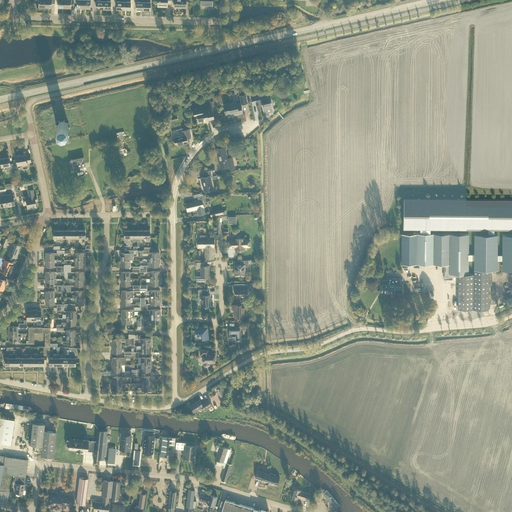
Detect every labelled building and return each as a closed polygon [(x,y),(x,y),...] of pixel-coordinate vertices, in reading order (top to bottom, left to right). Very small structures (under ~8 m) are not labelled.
[(206,5),(206,8),(212,8),(212,2),(211,2),(211,0),(200,0),(200,5),(206,5)] [(263,113),(273,111),(271,101),(268,102),(266,93),(258,95),(258,92),(250,94),(251,101),(257,99),(259,107),(262,106),(263,113)] [(242,113),(240,104),(236,104),(236,102),(224,105),(226,114),(234,113),(235,115),(242,113)] [(208,120),(214,118),(212,109),(203,111),(202,108),(192,110),(193,114),(194,114),(194,115),(197,115),(198,122),(205,121),(205,122),(208,121),(208,120)] [(58,130),(57,131),(59,130),(62,132),(61,134),(62,134),(62,132),(66,131),(67,133),(67,132),(66,131),(68,128),(70,128),(68,127),(68,124),(69,123),(68,122),(67,123),(64,122),(64,120),(63,122),(60,122),(59,121),(58,121),(59,123),(58,125),(56,125),(56,126),(57,126),(58,130)] [(188,143),(187,139),(191,138),(189,129),(182,131),(182,134),(183,134),(184,135),(173,138),(174,142),(176,141),(177,146),(188,143)] [(220,168),(228,166),(229,170),(235,168),(232,157),(227,158),(225,148),(226,147),(225,141),(218,143),(219,148),(216,149),(220,168)] [(26,156),(26,154),(16,156),(17,165),(22,164),(23,169),(27,168),(26,163),(31,162),(30,155),(26,156)] [(10,164),(9,157),(0,159),(1,167),(2,166),(6,166),(7,171),(14,170),(13,164),(10,164)] [(70,160),(72,168),(85,165),(83,157),(70,160)] [(204,177),(201,178),(202,183),(204,191),(213,189),(210,177),(211,177),(210,172),(209,170),(202,172),(204,177)] [(27,202),(28,209),(36,207),(35,200),(37,200),(36,196),(34,196),(33,189),(29,190),(30,197),(24,198),(25,202),(27,202)] [(6,194),(8,206),(14,205),(13,195),(6,196),(6,194)] [(205,195),(203,196),(197,197),(198,200),(186,203),(187,211),(197,209),(198,215),(204,213),(201,200),(209,198),(209,196),(206,197),(205,195)] [(511,198),(404,198),(403,228),(487,229),(493,229),(511,228),(511,198)] [(497,270),(497,260),(496,254),(497,234),(493,234),(487,234),(474,234),(474,254),(468,254),(468,234),(433,234),(416,233),(416,234),(401,234),(401,264),(444,265),(444,274),(458,274),(458,309),(488,309),(488,270),(497,270)] [(511,234),(502,234),(502,270),(511,269),(511,234)] [(200,239),(199,239),(199,247),(205,247),(205,256),(213,256),(213,246),(213,239),(214,239),(214,238),(209,238),(209,239),(205,239),(205,238),(205,237),(205,235),(200,235),(200,237),(200,238),(200,239)] [(236,246),(236,250),(244,250),(243,247),(250,246),(249,240),(243,240),(243,239),(235,239),(235,240),(228,241),(228,247),(234,247),(234,246),(236,246)] [(8,255),(16,258),(18,253),(17,253),(20,246),(13,243),(8,255)] [(133,259),(134,253),(138,253),(138,250),(131,250),(131,252),(129,253),(121,253),(121,256),(120,256),(120,260),(132,260),(133,260),(133,259)] [(3,273),(9,276),(13,266),(11,266),(12,263),(8,261),(4,260),(2,264),(6,266),(3,273)] [(234,264),(234,276),(245,275),(244,266),(248,266),(248,261),(237,261),(237,264),(234,264)] [(209,277),(209,266),(205,266),(205,262),(197,262),(197,268),(200,268),(201,277),(196,277),(197,281),(196,281),(206,281),(205,281),(205,277),(209,277)] [(387,278),(387,279),(382,279),(382,284),(381,292),(394,292),(394,293),(402,293),(402,284),(399,284),(400,278),(387,278)] [(238,287),(234,287),(235,292),(235,295),(236,295),(236,301),(240,301),(240,300),(240,295),(244,295),(245,295),(247,295),(247,290),(253,290),(253,283),(247,283),(247,284),(246,284),(237,284),(238,287)] [(207,289),(199,289),(199,296),(199,303),(201,303),(201,306),(209,306),(209,295),(207,295),(207,289)] [(235,319),(244,318),(244,307),(241,308),(241,305),(232,305),(232,310),(235,310),(235,312),(235,319)] [(34,310),(34,320),(37,320),(37,324),(43,324),(43,321),(41,321),(41,311),(38,311),(38,310),(34,310)] [(161,316),(150,316),(151,321),(148,321),(148,324),(151,324),(151,323),(160,323),(160,320),(161,320),(161,316)] [(202,339),(208,339),(208,326),(195,327),(195,333),(197,333),(197,337),(202,337),(202,339)] [(236,341),(240,341),(240,329),(228,329),(228,336),(232,336),(232,339),(235,339),(235,341),(236,341)] [(8,337),(8,340),(15,340),(15,343),(20,343),(20,340),(21,339),(22,339),(22,337),(20,337),(20,336),(18,336),(18,333),(8,333),(8,337)] [(109,341),(112,341),(112,342),(111,342),(111,346),(121,346),(121,339),(115,339),(115,334),(109,334),(109,341)] [(209,347),(200,347),(200,355),(203,355),(203,363),(203,365),(205,367),(208,367),(210,365),(210,363),(214,363),(214,353),(216,353),(211,353),(209,353),(209,348),(209,347)] [(25,365),(37,365),(37,354),(34,354),(34,357),(28,357),(28,354),(25,354),(25,365)] [(142,379),(142,383),(152,383),(152,380),(151,380),(151,376),(139,376),(139,374),(132,374),(132,377),(134,377),(134,380),(137,380),(137,379),(142,379)] [(116,390),(121,390),(121,391),(125,391),(125,388),(121,388),(121,383),(111,384),(112,393),(116,393),(116,390)] [(227,392),(221,387),(216,392),(223,399),(227,392)] [(190,406),(194,412),(201,407),(203,410),(211,405),(208,399),(201,403),(199,400),(190,406)] [(0,442),(11,444),(15,419),(0,416),(0,442)] [(42,446),(41,456),(53,457),(56,432),(44,431),(44,424),(32,422),(30,445),(42,446)] [(66,440),(66,446),(69,446),(68,449),(72,450),(77,450),(76,451),(77,451),(82,452),(83,452),(83,451),(89,451),(94,451),(94,452),(93,461),(94,461),(99,462),(99,459),(104,460),(107,430),(97,429),(96,441),(70,439),(69,441),(66,440)] [(119,449),(128,450),(130,436),(120,435),(119,449)] [(154,438),(150,438),(150,436),(144,436),(143,451),(152,452),(154,438)] [(162,436),(160,456),(167,457),(167,450),(174,450),(175,437),(170,437),(162,436)] [(196,447),(194,446),(186,445),(186,443),(176,442),(175,449),(184,450),(183,458),(195,459),(196,447)] [(216,446),(215,450),(215,451),(218,452),(215,459),(217,460),(215,465),(224,468),(226,462),(223,462),(227,448),(219,446),(217,445),(216,446)] [(0,490),(2,491),(5,491),(8,474),(15,475),(25,477),(28,460),(0,455),(0,490)] [(222,475),(221,479),(225,481),(226,476),(228,477),(232,465),(230,464),(227,463),(226,463),(222,475)] [(269,474),(257,471),(255,478),(265,481),(265,483),(270,485),(270,483),(277,485),(279,478),(275,476),(275,475),(270,473),(269,474)] [(23,494),(24,484),(25,481),(25,477),(15,475),(14,483),(17,483),(15,493),(23,494)] [(88,479),(79,477),(76,503),(85,504),(88,479)] [(111,497),(113,481),(104,480),(102,496),(103,496),(103,503),(95,502),(94,511),(95,511),(107,511),(109,503),(108,503),(109,496),(111,497)] [(118,500),(120,482),(114,481),(112,499),(118,500)] [(299,498),(300,498),(308,501),(310,494),(300,491),(301,490),(294,488),(292,493),(293,493),(292,497),(296,499),(298,500),(299,498)] [(186,507),(192,508),(192,504),(193,504),(193,501),(194,491),(188,489),(186,503),(187,503),(186,507)] [(335,508),(339,505),(326,490),(322,494),(335,508)] [(176,492),(170,491),(168,511),(167,511),(173,511),(176,492)] [(49,493),(47,505),(53,506),(53,508),(59,509),(60,507),(66,508),(66,505),(72,506),(73,498),(68,497),(62,496),(62,494),(55,492),(55,494),(49,493)] [(201,496),(200,501),(207,503),(207,504),(208,504),(211,505),(210,508),(208,511),(215,511),(217,507),(215,506),(214,506),(217,497),(211,495),(210,499),(201,496)] [(261,508),(260,510),(225,499),(220,511),(268,511),(269,510),(261,508)]
